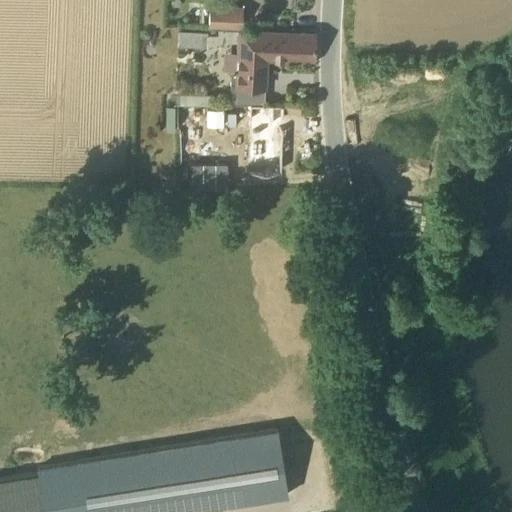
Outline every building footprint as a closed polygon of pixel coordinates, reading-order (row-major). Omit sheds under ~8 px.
[(243,6),(210,4),(209,25),(242,26),(243,6)] [(206,43),(206,28),(178,27),(178,42),(206,43)] [(316,32),(239,30),(238,71),(232,71),(231,85),(237,85),(266,87),(267,59),(315,60),(316,32)] [(178,103),(178,104),(202,103),(202,102),(202,94),(178,93),(176,93),(176,103),(178,103)] [(252,103),(252,105),(250,128),(249,170),(281,170),(284,112),(285,103),(252,103)] [(302,103),(285,103),(284,112),(302,113),(302,103)] [(190,163),(190,187),(227,187),(227,163),(190,163)] [(39,472),(45,511),(175,511),(289,494),(278,427),(38,465),(39,472)]
